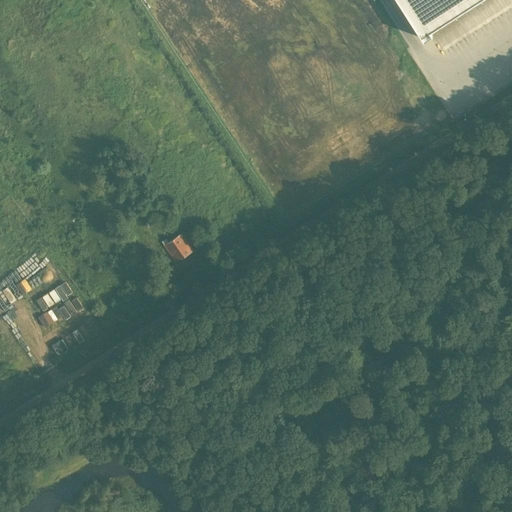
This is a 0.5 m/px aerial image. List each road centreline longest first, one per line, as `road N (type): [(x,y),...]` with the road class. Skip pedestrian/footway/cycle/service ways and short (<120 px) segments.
road 1 (track): [(115,349),(511,97)]
road 2 (track): [(0,424),(115,349)]
